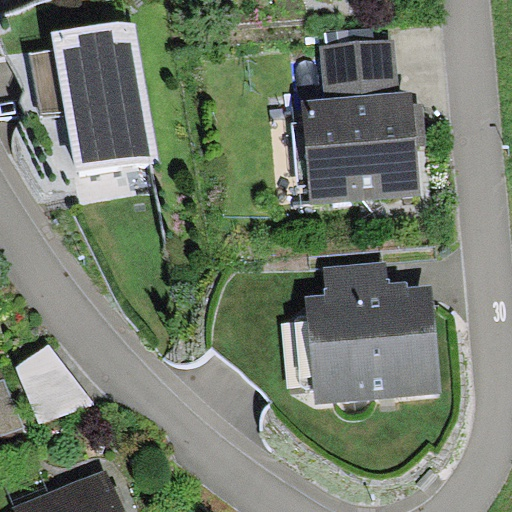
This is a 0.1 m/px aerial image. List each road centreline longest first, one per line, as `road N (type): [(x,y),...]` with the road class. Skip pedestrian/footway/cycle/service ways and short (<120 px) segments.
road 1 (residential): [(445,511),(472,475),(490,414),(454,0)]
road 2 (residential): [(0,221),(156,425),(270,511)]
